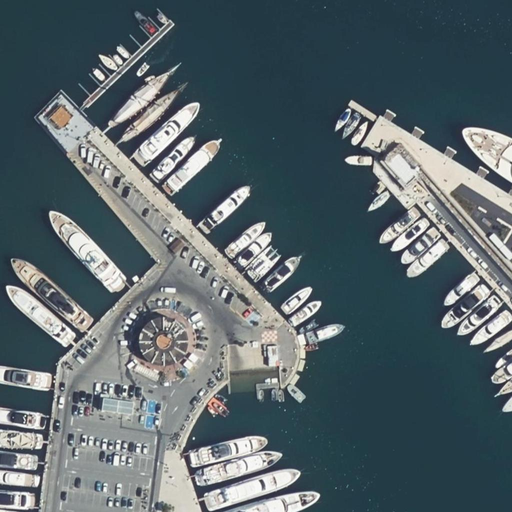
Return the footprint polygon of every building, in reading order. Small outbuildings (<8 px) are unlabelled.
[(56,122),(65,130),(73,123),(64,114),(56,122)] [(382,156),(407,184),(415,177),(416,176),(420,172),(396,145),(382,156)] [(511,265),(422,170),(420,172),(416,176),(511,275),(511,265)] [(150,322),(147,324),(143,330),(140,336),(139,340),(139,344),(140,348),(142,354),(146,359),(150,363),(156,365),(161,366),(167,366),(173,364),(178,362),(181,359),(183,356),(185,352),(187,346),(188,339),(187,335),(185,330),(183,327),(179,323),(175,320),(170,319),(164,318),(157,318),(153,320),(150,322)] [(278,346),(267,346),(267,367),(278,367),(278,346)] [(103,399),(102,412),(133,413),(133,401),(103,399)]
